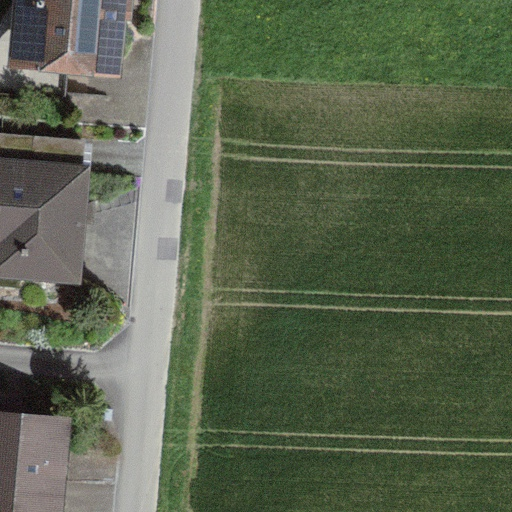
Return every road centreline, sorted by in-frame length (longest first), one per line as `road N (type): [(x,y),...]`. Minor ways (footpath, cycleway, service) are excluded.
road 1 (residential): [(174,0),(145,371)]
road 2 (residential): [(0,357),(145,371)]
road 3 (residential): [(145,371),(134,511)]
